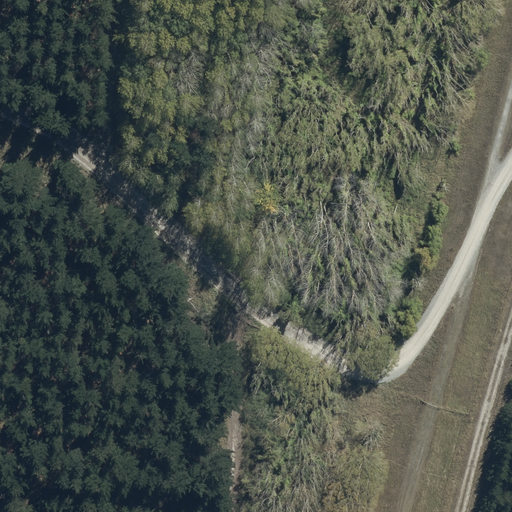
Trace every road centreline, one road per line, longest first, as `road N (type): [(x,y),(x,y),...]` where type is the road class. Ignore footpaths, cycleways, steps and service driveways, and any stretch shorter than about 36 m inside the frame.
road 1 (track): [(229,511),(247,416),(239,292),(345,364),(392,358),(414,344),(466,260),(511,161)]
road 2 (track): [(403,511),(511,85)]
road 3 (unclassified): [(0,109),(30,120),(104,172),(239,292)]
road 4 (track): [(511,319),(457,511)]
